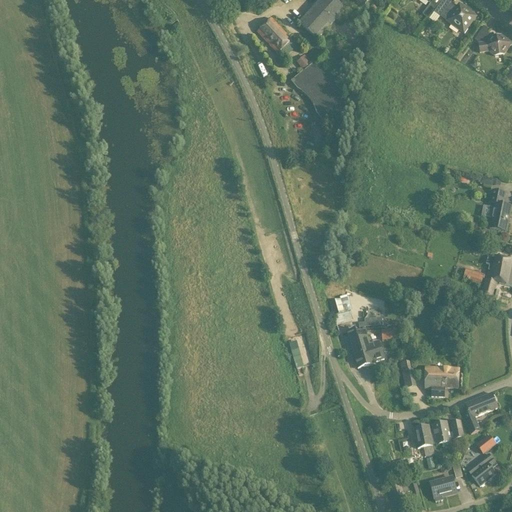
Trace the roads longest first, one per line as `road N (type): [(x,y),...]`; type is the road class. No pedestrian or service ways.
road 1 (tertiary): [(336,374),(255,110),(198,0)]
road 2 (residential): [(511,380),(428,411),(392,415),(369,408),(336,374)]
road 3 (tertiary): [(382,511),(336,374)]
